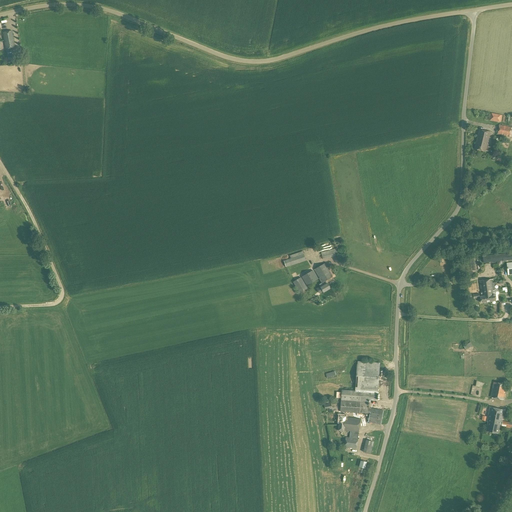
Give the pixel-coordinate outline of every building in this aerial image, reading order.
[(3,32),(6,52),(15,50),(12,31),(3,32)] [(500,122),(501,115),(491,113),(490,120),(500,122)] [(509,137),(511,128),(499,125),(497,135),(509,137)] [(486,152),(490,132),(479,129),(474,149),(486,152)] [(323,259),(338,255),(337,249),(321,253),(323,259)] [(290,258),(284,261),(286,267),(288,266),(288,267),(290,266),(298,263),(306,260),(303,251),(289,256),(290,258)] [(507,261),(506,260),(511,259),(511,252),(483,256),(483,263),(503,261),(507,261)] [(324,264),(314,270),(319,277),(319,279),(321,283),(319,285),(320,286),(316,289),(319,294),(323,292),(324,293),(331,288),(327,282),(326,282),(325,281),(333,276),(324,264)] [(307,286),(318,279),(313,270),(301,277),(307,286)] [(300,293),(307,289),(301,277),(293,282),(300,293)] [(494,289),(494,283),(492,283),(492,279),(479,281),(481,296),(480,297),(481,303),(496,301),(494,289)] [(378,392),(380,363),(357,361),(355,391),(342,390),(340,411),(367,413),(369,414),(368,422),(380,425),(383,411),(367,408),(368,403),(369,392),(378,392)] [(503,400),(506,385),(493,382),(490,397),(503,400)] [(501,425),(501,422),(504,410),(489,407),(486,421),(487,422),(485,431),(498,433),(500,424),(501,425)] [(357,449),(360,419),(345,417),(346,416),(340,415),(338,431),(344,431),(344,430),(350,431),(349,437),(345,437),(344,447),(357,449)] [(371,453),(374,441),(366,440),(364,452),(371,453)]
